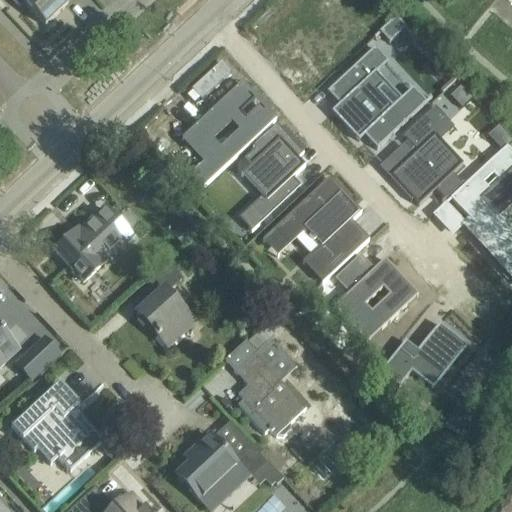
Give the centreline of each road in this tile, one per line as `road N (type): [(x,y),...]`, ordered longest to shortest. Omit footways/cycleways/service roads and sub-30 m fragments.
road 1 (residential): [(209,18),(485,308)]
road 2 (residential): [(148,413),(0,254)]
road 3 (tertiary): [(74,146),(209,18)]
road 4 (residential): [(31,104),(141,0)]
